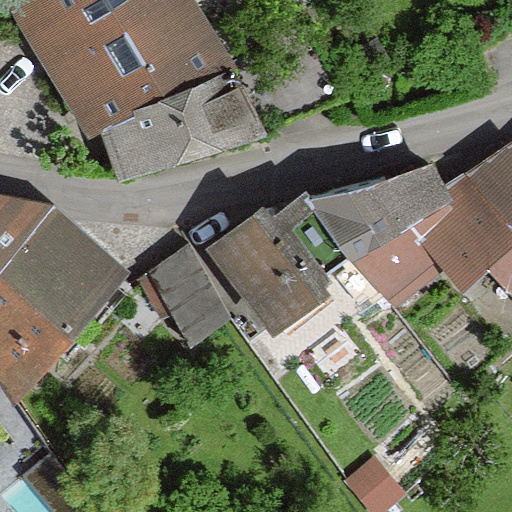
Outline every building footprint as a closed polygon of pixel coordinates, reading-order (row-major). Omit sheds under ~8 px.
[(303,27),(243,59),(229,69),(186,0),(33,0),(109,132),(112,132),(121,127),(145,168),(183,156),(263,131),(354,102),(303,27)] [(361,252),(400,300),(411,291),(405,282),(428,265),(435,273),(438,273),(456,259),(475,282),(478,282),(507,262),(509,262),(511,266),(511,161),(458,190),(439,164),(404,189),(421,214),(361,252)] [(397,176),(368,183),(318,199),(361,252),(421,214),(404,189),(397,176)] [(286,221),(276,210),(272,212),(326,277),(361,252),(318,199),(313,200),(292,217),(286,221)] [(0,267),(41,221),(24,214),(0,206),(0,267)] [(272,212),(229,249),(288,324),(333,286),(272,212)] [(0,366),(18,394),(114,281),(41,221),(0,267),(0,366)] [(237,320),(199,241),(151,270),(195,343),(198,344),(237,320)] [(386,470),(363,489),(382,511),(401,511),(413,502),(386,470)]
